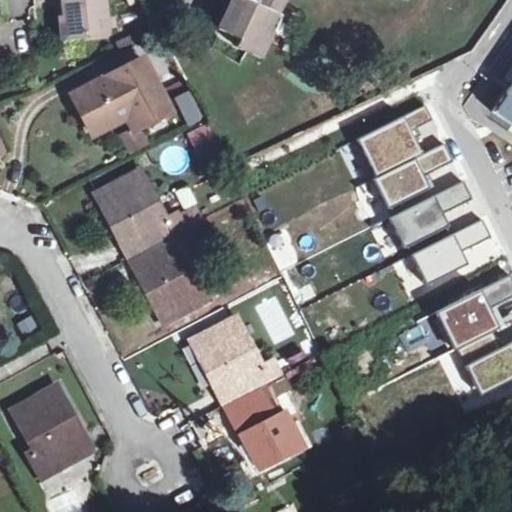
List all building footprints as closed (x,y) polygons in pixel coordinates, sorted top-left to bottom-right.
[(99,0),(58,0),(58,3),(64,2),(67,37),(102,33),(99,0)] [(232,0),(223,20),(236,27),(230,38),(239,42),(236,48),(259,60),(270,38),(264,34),(280,0),(232,0)] [(236,27),(223,20),(217,31),(230,38),(236,27)] [(147,37),(144,29),(113,43),(117,52),(147,37)] [(127,112),(136,130),(168,112),(141,61),(72,95),(92,130),(127,112)] [(508,89),(511,83),(511,64),(499,83),(508,89)] [(511,83),(508,89),(491,114),(511,128),(511,83)] [(187,128),(197,123),(189,106),(180,111),(187,128)] [(425,107),(356,141),(375,179),(421,157),(409,133),(433,121),(425,107)] [(202,127),(188,134),(202,162),(216,155),(202,127)] [(375,179),(372,181),(387,211),(428,191),(422,178),(452,163),(444,146),(421,157),(375,179)] [(131,259),(152,248),(184,231),(176,217),(165,223),(140,176),(99,197),(131,259)] [(462,183),(388,220),(403,250),(447,228),(441,216),(471,202),(462,183)] [(482,221),(412,257),(426,286),(467,265),(461,254),(491,239),(482,221)] [(189,244),(184,231),(152,248),(159,260),(138,271),(162,319),(204,296),(179,249),(189,244)] [(159,260),(152,248),(131,259),(138,271),(159,260)] [(511,283),(509,277),(435,314),(454,352),(457,351),(491,334),(498,330),(488,311),(511,299),(511,283)] [(250,304),(273,348),(298,336),(275,292),(250,304)] [(226,405),(250,393),(280,377),(272,364),(261,369),(236,320),(194,342),(226,405)] [(491,334),(457,351),(480,396),(511,380),(511,344),(500,351),(491,334)] [(286,390),(280,377),(250,393),(257,406),(233,418),(258,466),(300,444),(275,395),(286,390)] [(41,477),(73,461),(66,446),(82,437),(55,388),(15,409),(37,450),(28,454),(41,477)] [(257,406),(250,393),(226,405),(233,418),(257,406)] [(66,446),(73,461),(90,452),(82,437),(66,446)] [(49,511),(85,511),(76,489),(45,502),(49,511)]
